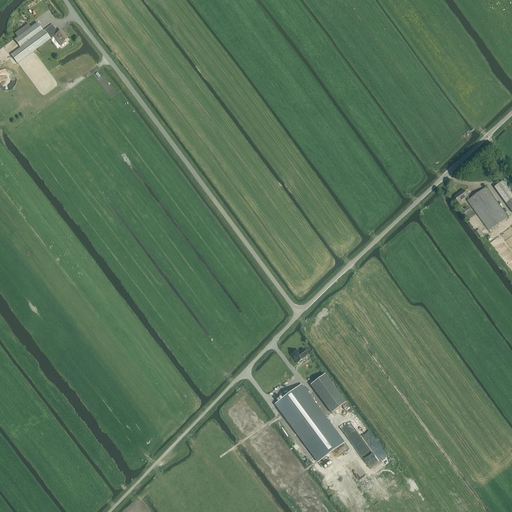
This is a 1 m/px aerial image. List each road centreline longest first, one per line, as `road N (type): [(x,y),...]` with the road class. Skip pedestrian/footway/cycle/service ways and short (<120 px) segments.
road 1 (unclassified): [(298,314),(65,0)]
road 2 (unclassified): [(298,314),(511,112)]
road 3 (unclassified): [(109,511),(298,314)]
